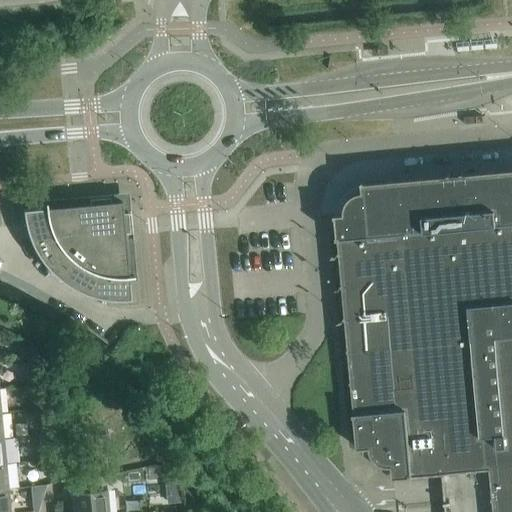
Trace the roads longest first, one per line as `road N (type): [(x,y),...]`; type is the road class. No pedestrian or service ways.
road 1 (unclassified): [(253,404),(293,363),(318,317),(307,184),(318,162),(364,149),(511,136)]
road 2 (secondary): [(232,126),(486,88),(511,75)]
road 3 (secondary): [(511,74),(479,69),(230,97)]
road 4 (tertiary): [(171,165),(181,284),(199,313)]
road 5 (tertiary): [(199,313),(208,275),(202,162)]
road 6 (tertiary): [(253,404),(344,511)]
road 7 (secondary): [(0,140),(133,132)]
road 8 (secondary): [(131,104),(0,114)]
